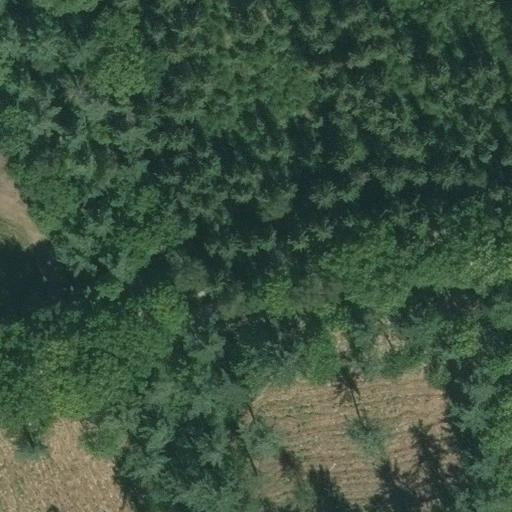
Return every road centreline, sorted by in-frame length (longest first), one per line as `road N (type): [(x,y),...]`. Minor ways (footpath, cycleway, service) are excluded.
road 1 (track): [(0,358),(511,252)]
road 2 (track): [(116,0),(177,322)]
